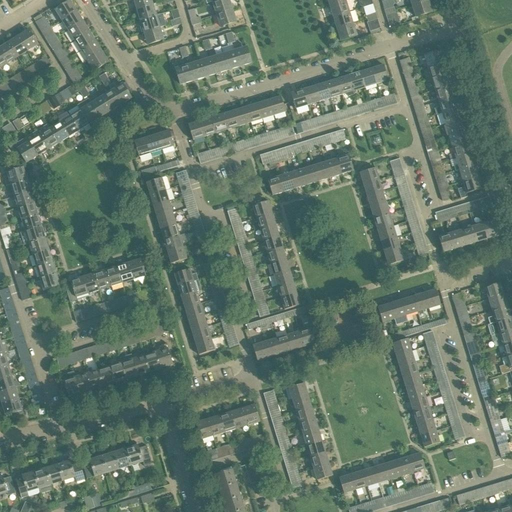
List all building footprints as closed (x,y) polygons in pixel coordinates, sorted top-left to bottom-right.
[(55,9),(62,20),(77,11),(70,0),(55,9)] [(133,0),(136,9),(153,4),(151,0),(133,0)] [(216,15),(232,9),(229,0),(221,0),(212,3),(216,15)] [(329,5),(333,17),(349,12),(345,0),(329,5)] [(432,11),(428,0),(425,0),(412,4),(416,17),(432,11)] [(140,21),(157,16),(153,4),(136,9),(140,21)] [(232,9),(216,15),(220,27),(236,21),(232,9)] [(68,30),(83,21),(77,11),(62,20),(68,30)] [(333,17),(336,28),(352,23),(349,12),(333,17)] [(368,22),(372,34),(381,31),(375,13),(370,14),(372,20),(368,22)] [(386,16),(390,29),(399,26),(395,13),(391,15),(386,16)] [(144,33),(160,28),(157,16),(140,21),(144,33)] [(48,24),(44,17),(42,18),(36,22),(35,22),(44,37),(48,42),(57,57),(61,63),(69,77),(74,84),(82,79),(73,64),(70,58),(61,43),(57,38),(48,24)] [(74,40),(90,31),(83,21),(68,30),(74,40)] [(356,35),(352,23),(336,28),(340,40),(356,35)] [(160,28),(144,33),(147,45),(164,40),(160,28)] [(18,36),(28,51),(38,44),(29,29),(18,36)] [(81,51),(96,41),(90,31),(74,40),(81,51)] [(28,51),(18,36),(8,42),(18,57),(28,51)] [(87,61),(102,51),(96,41),(81,51),(87,61)] [(18,57),(8,42),(0,47),(0,51),(7,64),(18,57)] [(234,50),(239,67),(251,63),(246,47),(234,50)] [(234,50),(222,54),(227,70),(239,67),(234,50)] [(427,67),(444,62),(440,50),(423,55),(427,67)] [(102,51),(87,61),(93,71),(109,62),(102,51)] [(216,74),(227,70),(222,54),(211,58),(216,74)] [(0,96),(51,66),(46,57),(0,85),(0,96)] [(204,78),(216,74),(211,58),(199,61),(204,78)] [(409,58),(399,60),(443,201),(452,198),(409,58)] [(199,61),(188,65),(193,81),(204,78),(199,61)] [(427,67),(431,78),(447,73),(444,62),(427,67)] [(382,64),(371,68),(376,84),(387,80),(382,64)] [(181,85),(193,81),(188,65),(176,69),(181,85)] [(376,84),(371,68),(359,71),(364,87),(376,84)] [(364,87),(359,71),(348,75),(353,91),(364,87)] [(431,78),(434,90),(451,85),(447,73),(431,78)] [(353,91),(348,75),(336,78),(341,95),(347,93),(348,96),(354,94),(353,91)] [(341,95),(336,78),(325,82),(330,98),(341,95)] [(112,90),(111,90),(121,105),(131,99),(127,91),(130,89),(126,82),(122,84),(116,87),(114,84),(110,86),(112,90)] [(313,86),(318,102),(330,98),(325,82),(313,86)] [(454,96),(456,95),(454,90),(452,90),(451,85),(434,90),(438,101),(454,96)] [(72,96),(76,94),(71,86),(68,88),(72,96)] [(302,89),(307,105),(318,102),(313,86),(302,89)] [(295,109),(307,105),(302,89),(290,93),(295,109)] [(111,90),(102,96),(111,111),(121,105),(111,90)] [(394,94),(300,123),(303,133),(397,103),(394,94)] [(54,110),(60,106),(60,105),(57,100),(54,96),(48,100),(54,110)] [(102,96),(91,103),(100,118),(111,111),(102,96)] [(280,96),(268,100),(273,116),(285,112),(280,96)] [(436,114),(442,113),(458,107),(454,96),(438,101),(440,107),(434,109),(436,114)] [(60,105),(60,106),(63,104),(63,103),(65,102),(65,101),(62,97),(57,100),(60,105)] [(88,99),(78,105),(89,124),(100,118),(91,103),(88,99)] [(262,119),(273,116),(268,100),(257,103),(262,119)] [(33,109),(36,113),(41,110),(44,114),(51,110),(46,102),(39,106),(33,109)] [(250,123),(262,119),(257,103),(245,107),(250,123)] [(80,110),(70,116),(79,131),(89,124),(78,105),(77,105),(80,110)] [(239,126),(250,123),(245,107),(234,110),(239,126)] [(442,113),(445,124),(461,119),(458,107),(442,113)] [(228,130),(239,126),(234,110),(223,114),(228,130)] [(223,114),(211,117),(216,133),(228,130),(223,114)] [(70,116),(59,122),(68,137),(79,131),(70,116)] [(205,137),(216,133),(211,117),(200,121),(205,137)] [(445,124),(449,136),(465,131),(461,119),(445,124)] [(205,137),(200,121),(188,125),(193,141),(205,137)] [(59,122),(49,129),(58,143),(68,137),(59,122)] [(294,123),(298,134),(311,130),(310,128),(300,123),(299,122),(294,123)] [(16,132),(11,123),(1,129),(6,138),(16,132)] [(58,143),(49,129),(46,125),(36,131),(48,150),(58,143)] [(291,125),(197,154),(200,164),(294,135),(291,125)] [(343,129),(261,155),(264,165),(346,139),(343,129)] [(157,134),(162,150),(174,147),(169,130),(157,134)] [(26,137),(37,156),(48,150),(36,131),(26,137)] [(449,136),(452,147),(469,142),(465,131),(449,136)] [(162,150),(157,134),(145,138),(151,154),(162,150)] [(379,135),(373,137),(375,144),(381,142),(379,135)] [(26,162),(37,156),(26,137),(18,142),(16,140),(8,145),(19,157),(22,155),(26,162)] [(139,158),(151,154),(145,138),(134,141),(139,158)] [(450,160),(456,158),(472,153),(469,142),(452,147),(454,153),(449,155),(450,160)] [(454,166),(456,171),(476,165),(472,153),(456,158),(458,165),(454,166)] [(336,159),(341,174),(353,171),(348,155),(336,159)] [(341,174),(336,159),(325,162),(330,178),(341,174)] [(399,159),(390,162),(419,256),(428,253),(399,159)] [(166,164),(168,169),(180,165),(178,160),(166,164)] [(314,166),(318,181),(330,178),(325,162),(314,166)] [(168,169),(166,164),(155,167),(156,173),(168,169)] [(460,170),(463,181),(479,176),(476,165),(460,170)] [(318,181),(314,166),(302,169),(307,185),(318,181)] [(10,184),(27,179),(23,167),(7,172),(10,184)] [(145,177),(156,173),(155,167),(143,171),(145,177)] [(359,173),(363,185),(379,180),(375,168),(359,173)] [(307,185),(302,169),(291,173),(296,188),(307,185)] [(211,254),(186,172),(176,174),(202,256),(211,254)] [(279,176),(284,192),(296,188),(291,173),(279,176)] [(272,196),(284,192),(279,176),(268,180),(272,196)] [(463,181),(465,187),(458,190),(462,199),(468,197),(467,194),(483,188),(479,176),(463,181)] [(169,189),(166,177),(146,183),(150,195),(166,190),(169,189)] [(27,179),(10,184),(14,196),(31,191),(27,179)] [(366,197),(383,192),(379,180),(363,185),(366,197)] [(150,195),(153,206),(169,201),(166,190),(150,195)] [(18,208),(34,203),(31,191),(14,196),(18,208)] [(370,208),(386,203),(383,192),(366,197),(370,208)] [(492,195),(435,213),(438,222),(495,205),(492,195)] [(251,201),(253,206),(252,206),(256,218),(272,213),(268,201),(262,203),(260,198),(251,201)] [(173,213),(169,201),(153,206),(157,218),(173,213)] [(21,219),(38,214),(34,203),(18,208),(21,219)] [(386,203),(370,208),(373,220),(390,215),(386,203)] [(226,208),(260,317),(270,315),(236,205),(226,208)] [(157,218),(160,229),(176,224),(173,213),(157,218)] [(275,224),(272,213),(256,218),(260,229),(275,224)] [(25,231),(42,226),(38,214),(21,219),(25,231)] [(377,231),(393,226),(390,215),(373,220),(377,231)] [(485,222),(490,239),(502,235),(497,219),(485,222)] [(485,222),(473,226),(478,242),(490,239),(485,222)] [(160,229),(164,241),(180,236),(176,224),(160,229)] [(279,236),(275,224),(260,229),(263,241),(279,236)] [(29,243),(45,237),(42,226),(20,233),(24,245),(29,243)] [(381,242),(397,237),(393,226),(377,231),(381,242)] [(473,226),(462,229),(467,246),(478,242),(473,226)] [(10,227),(0,230),(3,238),(12,235),(10,227)] [(462,229),(450,233),(455,249),(467,246),(462,229)] [(443,253),(455,249),(450,233),(438,236),(443,253)] [(164,241),(168,252),(183,247),(182,242),(187,240),(185,234),(180,236),(164,241)] [(6,250),(12,248),(10,240),(13,239),(12,235),(3,238),(6,250)] [(263,241),(267,252),(282,247),(279,236),(263,241)] [(32,255),(49,249),(45,237),(29,243),(32,255)] [(384,254),(400,249),(397,237),(381,242),(384,254)] [(187,259),(183,247),(168,252),(171,264),(187,259)] [(267,252),(270,263),(286,259),(282,247),(267,252)] [(36,266),(52,261),(49,249),(32,255),(36,266)] [(400,249),(384,254),(388,266),(404,261),(400,249)] [(290,270),(286,259),(270,263),(274,275),(290,270)] [(129,263),(134,280),(145,277),(140,260),(129,263)] [(52,261),(36,266),(40,278),(56,273),(52,261)] [(134,280),(129,263),(117,267),(122,284),(134,280)] [(239,345),(214,263),(205,266),(230,347),(239,345)] [(122,284),(117,267),(106,270),(111,287),(122,284)] [(178,286),(194,281),(198,280),(196,273),(192,275),(190,269),(174,274),(178,286)] [(111,287),(106,270),(95,273),(100,290),(99,291),(100,293),(105,291),(104,289),(111,287)] [(274,275),(277,286),(293,281),(290,270),(274,275)] [(43,290),(60,285),(56,273),(40,278),(43,290)] [(100,290),(95,273),(83,277),(88,294),(88,296),(93,294),(93,292),(99,291),(100,290)] [(66,288),(70,302),(78,300),(77,297),(88,294),(83,277),(71,281),(73,286),(66,288)] [(31,298),(27,285),(25,279),(21,281),(23,287),(18,288),(22,301),(31,298)] [(178,286),(181,297),(197,292),(194,281),(178,286)] [(277,286),(281,298),(297,293),(293,281),(277,286)] [(489,300),(505,295),(501,283),(485,288),(489,300)] [(8,288),(0,290),(0,292),(35,406),(45,403),(8,288)] [(149,289),(73,313),(76,322),(152,299),(149,289)] [(424,293),(429,309),(441,305),(436,289),(424,293)] [(181,297),(185,309),(201,304),(197,292),(181,297)] [(281,298),(284,310),(300,305),(297,293),(281,298)] [(429,309),(424,293),(412,297),(417,313),(429,309)] [(488,379),(462,293),(452,295),(478,382),(488,379)] [(508,306),(505,295),(489,300),(492,311),(508,306)] [(417,313),(412,297),(401,300),(406,316),(417,313)] [(389,304),(394,320),(406,316),(401,300),(389,304)] [(185,309),(188,320),(204,315),(201,304),(185,309)] [(382,323),(394,320),(389,304),(377,307),(382,323)] [(508,306),(492,311),(494,316),(488,318),(490,324),(511,317),(508,306)] [(305,307),(293,311),(294,316),(306,312),(305,307)] [(293,311),(281,314),(283,320),(294,316),(293,311)] [(281,314),(270,318),(271,323),(283,320),(281,314)] [(188,320),(192,332),(208,327),(204,315),(188,320)] [(490,324),(488,324),(491,336),(511,329),(511,319),(511,317),(490,324)] [(270,318),(258,321),(260,327),(271,323),(270,318)] [(248,330),(260,327),(258,321),(246,325),(248,330)] [(159,325),(56,358),(59,368),(163,335),(159,325)] [(192,332),(195,343),(211,338),(209,331),(213,330),(212,326),(208,327),(192,332)] [(299,331),(304,347),(315,343),(315,341),(320,339),(316,326),(311,328),(299,331)] [(416,328),(410,330),(411,335),(423,331),(422,326),(416,328)] [(511,329),(491,336),(493,342),(497,340),(499,347),(502,346),(511,342),(511,329)] [(398,333),(400,338),(411,335),(410,330),(398,333)] [(288,335),(292,350),(304,347),(299,331),(288,335)] [(387,337),(388,342),(400,338),(398,333),(387,337)] [(465,437),(432,333),(423,335),(455,440),(465,437)] [(292,350),(288,335),(276,339),(281,354),(292,350)] [(215,350),(211,338),(195,343),(199,355),(215,350)] [(229,339),(227,339),(223,340),(225,350),(230,348),(239,345),(239,344),(229,339)] [(281,354),(276,339),(265,342),(269,357),(281,354)] [(408,339),(392,344),(396,356),(411,351),(408,339)] [(0,353),(5,352),(8,351),(5,340),(1,341),(0,341),(0,353)] [(258,361),(269,357),(265,342),(253,346),(258,361)] [(511,342),(502,346),(504,352),(500,354),(502,358),(506,357),(511,355),(511,342)] [(154,348),(156,352),(161,369),(173,365),(166,344),(154,348)] [(399,367),(415,362),(411,351),(396,356),(399,367)] [(0,353),(0,366),(8,364),(5,352),(0,353)] [(150,372),(161,369),(156,352),(144,355),(150,372)] [(138,376),(150,372),(144,355),(133,359),(132,359),(138,376)] [(506,373),(510,372),(511,371),(511,355),(506,357),(508,364),(504,365),(499,366),(501,374),(506,373)] [(126,380),(138,376),(132,359),(133,359),(132,357),(127,359),(128,360),(121,362),(126,380)] [(115,383),(126,380),(121,362),(109,366),(115,383)] [(403,379),(418,374),(415,362),(399,367),(403,379)] [(0,366),(0,378),(12,375),(8,364),(0,366)] [(104,387),(115,383),(109,366),(98,370),(104,387)] [(92,390),(104,387),(98,370),(87,373),(92,390)] [(81,394),(92,390),(87,373),(86,371),(81,373),(82,375),(75,377),(81,394)] [(75,377),(74,374),(70,376),(70,378),(64,380),(69,397),(81,394),(75,377)] [(418,374),(403,379),(406,390),(422,385),(418,374)] [(0,378),(0,391),(15,387),(20,386),(19,383),(16,381),(14,382),(12,375),(0,378)] [(495,402),(488,379),(478,382),(482,395),(495,402)] [(292,400),(308,395),(305,383),(289,388),(292,400)] [(422,385),(406,390),(410,402),(426,397),(422,385)] [(0,391),(0,399),(1,404),(19,398),(15,387),(0,391)] [(273,391),(264,394),(293,488),(302,485),(273,391)] [(292,400),(296,411),(312,406),(308,395),(292,400)] [(495,402),(482,395),(485,404),(486,403),(493,407),(490,413),(496,416),(499,415),(495,402)] [(426,397),(410,402),(413,413),(429,408),(426,397)] [(5,415),(13,413),(14,418),(24,415),(22,410),(26,409),(24,401),(20,402),(19,398),(1,404),(5,415)] [(486,403),(485,404),(489,418),(502,425),(500,420),(499,415),(496,416),(490,413),(493,407),(486,403)] [(242,408),(248,425),(259,422),(254,405),(242,408)] [(296,411),(299,423),(315,418),(312,406),(296,411)] [(242,408),(231,412),(236,429),(248,425),(242,408)] [(417,425),(433,420),(429,408),(413,413),(417,425)] [(231,412),(220,416),(225,433),(236,429),(231,412)] [(213,436),(225,433),(220,416),(208,419),(213,436)] [(299,423),(303,434),(319,429),(315,418),(299,423)] [(489,418),(492,427),(494,427),(500,430),(497,435),(504,439),(506,437),(502,425),(489,418)] [(208,419),(196,423),(201,440),(213,436),(208,419)] [(421,436),(436,431),(433,420),(417,425),(421,436)] [(494,427),(492,427),(496,440),(509,448),(506,437),(504,439),(497,435),(500,430),(494,427)] [(303,434),(306,446),(322,441),(319,429),(303,434)] [(436,431),(421,436),(424,448),(440,443),(436,431)] [(205,453),(209,462),(264,445),(261,436),(205,453)] [(509,448),(496,440),(501,458),(511,455),(509,448)] [(306,446),(310,457),(326,452),(322,441),(306,446)] [(133,447),(126,449),(131,466),(144,462),(145,466),(153,463),(147,446),(140,449),(138,443),(132,445),(133,447)] [(126,449),(126,447),(120,448),(120,451),(114,452),(119,469),(131,466),(126,449)] [(107,473),(119,469),(114,452),(113,450),(108,452),(108,454),(102,456),(107,473)] [(310,457),(313,469),(329,464),(326,452),(310,457)] [(453,452),(447,454),(449,461),(456,459),(453,452)] [(420,453),(408,457),(413,473),(425,470),(420,453)] [(96,458),(89,460),(82,462),(87,478),(94,476),(94,477),(107,473),(102,456),(101,454),(95,456),(96,458)] [(402,477),(413,473),(408,457),(397,460),(402,477)] [(64,463),(58,465),(63,481),(75,477),(76,482),(85,480),(80,463),(72,465),(70,458),(64,460),(64,463)] [(390,480),(402,477),(397,460),(385,464),(390,480)] [(51,485),(63,481),(58,465),(58,462),(52,464),(53,466),(46,468),(51,485)] [(245,466),(250,484),(256,483),(251,464),(245,466)] [(333,475),(329,464),(313,469),(317,480),(333,475)] [(379,484),(390,480),(385,464),(374,467),(379,484)] [(40,470),(34,472),(39,488),(40,493),(51,490),(50,485),(51,485),(46,468),(46,466),(40,468),(40,470)] [(219,490),(237,484),(231,467),(225,469),(226,471),(214,475),(219,490)] [(374,467),(362,471),(367,487),(379,484),(374,467)] [(27,492),(39,488),(34,472),(34,470),(28,471),(29,473),(15,477),(21,498),(28,496),(27,492)] [(356,490),(367,487),(362,471),(351,474),(356,490)] [(0,494),(7,493),(8,496),(15,493),(10,477),(4,479),(2,474),(0,474),(0,494)] [(356,490),(351,474),(339,478),(344,494),(356,490)] [(511,479),(458,496),(460,506),(511,490),(511,479)] [(138,487),(140,494),(152,490),(150,484),(138,487)] [(219,490),(223,503),(241,498),(237,484),(219,490)] [(373,511),(434,494),(431,484),(349,509),(349,511),(373,511)] [(91,496),(95,508),(102,506),(98,494),(91,496)] [(141,497),(143,504),(155,501),(153,494),(141,497)] [(95,508),(91,496),(84,498),(88,510),(95,508)] [(223,503),(225,511),(243,511),(245,511),(241,498),(223,503)] [(447,499),(404,511),(440,511),(450,509),(447,499)] [(511,511),(508,500),(508,501),(500,504),(501,508),(498,509),(498,511),(511,511)]
